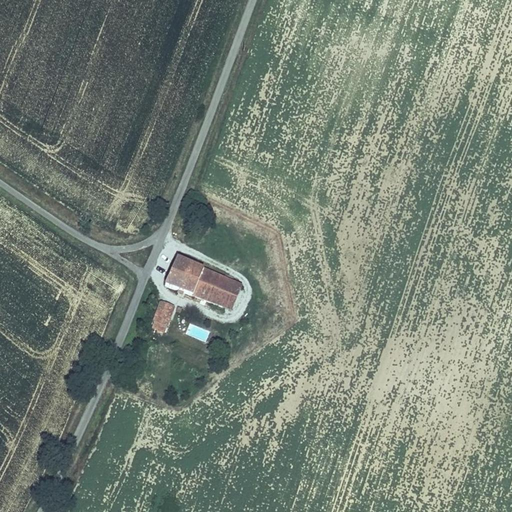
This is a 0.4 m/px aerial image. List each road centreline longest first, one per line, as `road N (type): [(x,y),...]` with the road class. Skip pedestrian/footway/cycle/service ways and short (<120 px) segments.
road 1 (unclassified): [(40,511),(144,276)]
road 2 (unclassified): [(166,226),(252,0)]
